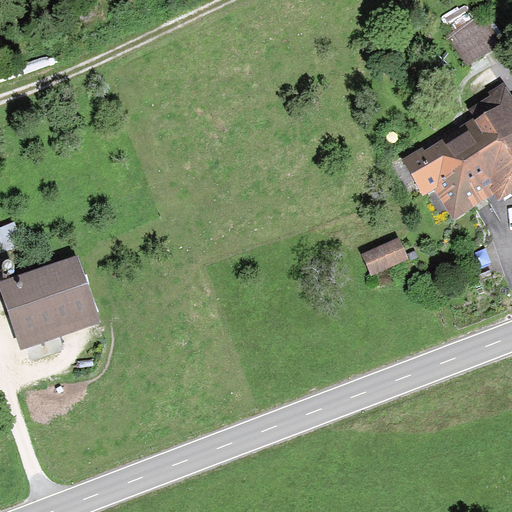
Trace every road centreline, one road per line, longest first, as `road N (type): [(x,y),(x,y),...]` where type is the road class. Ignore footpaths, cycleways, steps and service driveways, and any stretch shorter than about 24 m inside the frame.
road 1 (secondary): [(47,511),(511,334)]
road 2 (track): [(0,98),(214,0)]
road 3 (track): [(0,371),(45,511)]
